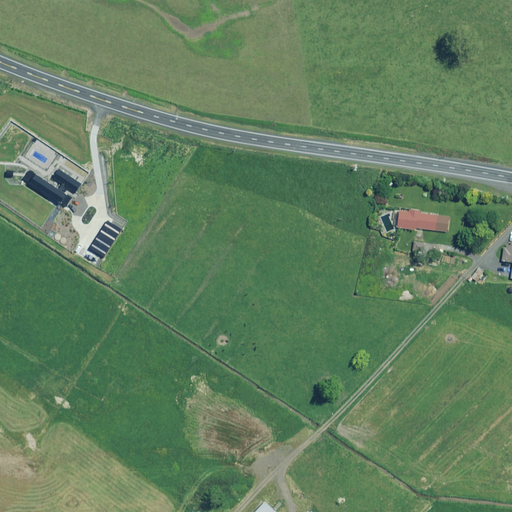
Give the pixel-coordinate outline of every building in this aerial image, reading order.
[(421,214),(421,211),(409,210),(409,212),(400,211),(398,228),(416,230),(416,229),(448,232),(449,217),(421,214)] [(511,241),(511,242),(503,252),(502,261),(511,262),(511,270),(511,279),(511,278),(511,241)] [(435,269),(439,259),(430,256),(426,266),(435,269)] [(477,281),(484,273),(479,268),(468,280),(471,282),(474,279),(477,281)] [(458,274),(450,273),(449,281),(457,282),(458,274)] [(499,274),(489,273),(487,282),(497,284),(499,274)] [(275,511),(265,502),(255,511),(275,511)]
